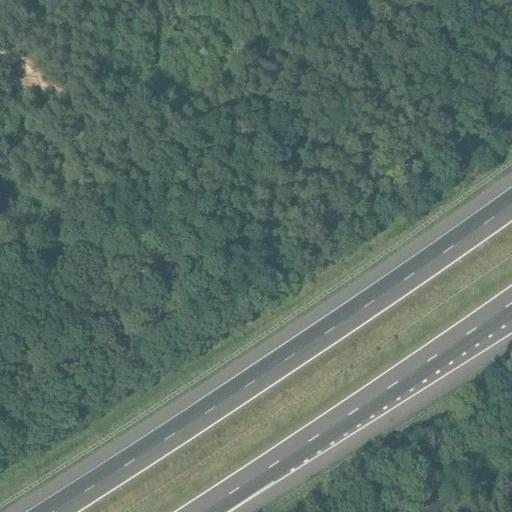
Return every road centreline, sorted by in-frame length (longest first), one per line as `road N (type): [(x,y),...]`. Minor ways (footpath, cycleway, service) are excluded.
road 1 (motorway): [(511,203),(51,511)]
road 2 (motorway): [(200,511),(511,303)]
